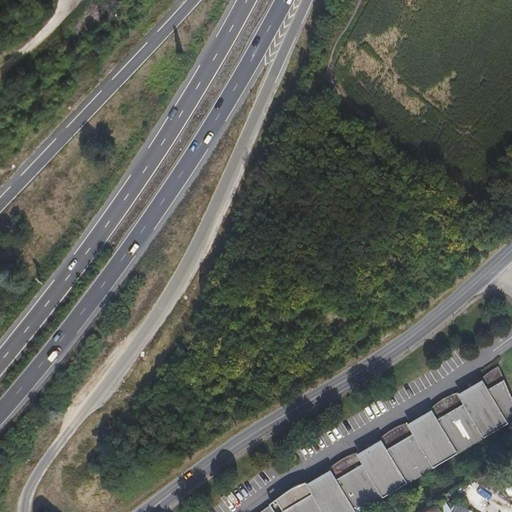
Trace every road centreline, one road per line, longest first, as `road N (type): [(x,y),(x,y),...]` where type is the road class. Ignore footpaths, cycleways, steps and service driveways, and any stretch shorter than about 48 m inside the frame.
road 1 (trunk): [(22,511),(39,469),(152,320),(196,243),(308,0)]
road 2 (trunk): [(0,410),(133,246),(284,0)]
road 3 (tertiary): [(150,511),(232,445),(410,337),(511,249)]
road 4 (trunk): [(247,0),(177,120),(0,360)]
road 5 (trunk): [(195,0),(0,205)]
